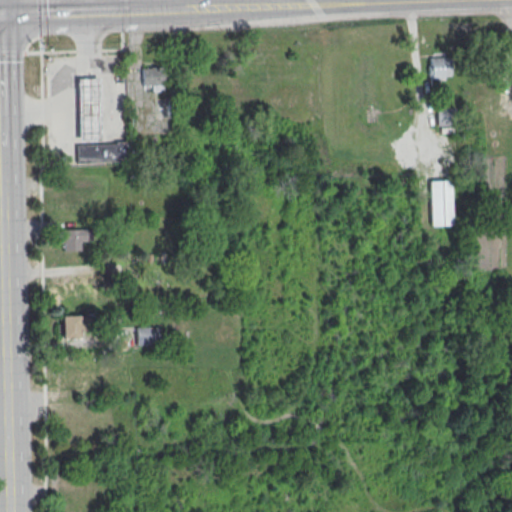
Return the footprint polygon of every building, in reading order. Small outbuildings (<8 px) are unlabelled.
[(427,82),(447,82),(447,57),(427,57),(427,82)] [(162,91),(162,66),(141,66),(141,85),(151,85),(151,91),(162,91)] [(97,77),(75,77),(77,140),(98,139),(97,77)] [(436,125),(455,125),(455,107),(436,107),(436,125)] [(127,161),(126,140),(114,140),(114,142),(75,144),(75,162),(127,161)] [(451,225),(451,180),(428,180),(428,225),(451,225)] [(61,210),(79,210),(79,199),(86,199),(86,188),(61,188),(61,210)] [(62,251),(84,251),(84,229),(62,229),(62,251)] [(85,273),(64,273),(64,294),(85,294),(85,273)] [(60,337),(81,337),(81,315),(60,315),(60,337)] [(157,344),(157,326),(134,326),(134,344),(157,344)] [(87,384),(87,362),(63,362),(63,384),(87,384)] [(132,374),(116,374),(116,393),(132,393),(132,374)] [(84,441),(84,415),(65,415),(65,441),(84,441)]
